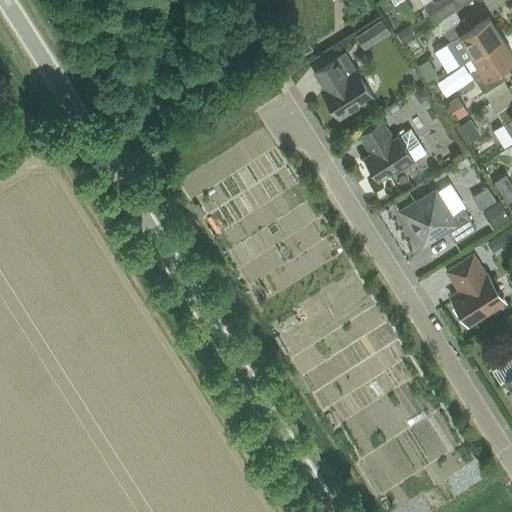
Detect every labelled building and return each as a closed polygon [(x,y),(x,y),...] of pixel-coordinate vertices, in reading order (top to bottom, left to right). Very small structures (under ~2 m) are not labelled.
[(419,0),(428,14),(432,12),(450,0),(419,0)] [(472,56),(502,38),(488,17),(471,28),(464,18),(444,31),(453,44),(461,39),(472,56)] [(364,48),(389,32),(381,19),(355,36),(364,48)] [(479,68),(471,73),(473,76),(483,92),(504,80),(497,69),(511,60),(511,54),(502,38),(472,56),(479,68)] [(425,56),(416,61),(425,78),(434,73),(425,56)] [(337,57),(314,71),(325,88),(322,90),(339,117),(372,96),(355,70),(347,74),(337,57)] [(442,102),(454,119),(467,110),(455,93),(442,102)] [(511,100),(495,111),(508,131),(511,138),(511,100)] [(469,111),(486,148),(507,138),(490,101),(469,111)] [(410,128),(398,135),(393,139),(381,120),(359,134),(371,153),(364,157),(378,179),(393,169),(395,172),(426,152),(410,128)] [(414,199),(397,210),(407,225),(409,224),(423,245),(446,230),(454,241),(476,228),(463,207),(451,215),(435,189),(416,202),(414,199)] [(465,292),(454,299),(468,322),(502,300),(487,275),(485,277),(472,257),(450,271),(459,284),(460,283),(465,292)]
